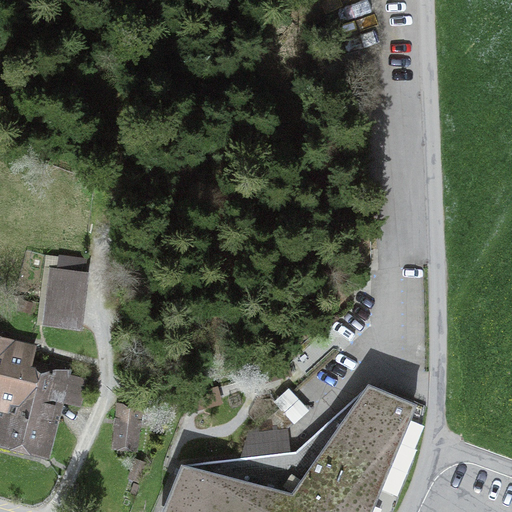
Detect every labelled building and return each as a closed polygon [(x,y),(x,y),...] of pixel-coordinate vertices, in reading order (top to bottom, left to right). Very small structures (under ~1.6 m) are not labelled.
[(86,276),(49,273),(44,329),(81,332),(86,276)] [(76,358),(0,338),(0,450),(48,463),(76,358)] [(283,404),(301,412),(307,399),(289,391),(283,404)] [(289,496),(178,469),(161,511),(365,511),(408,408),(364,392),(289,496)] [(143,409),(119,406),(114,450),(138,453),(143,409)]
